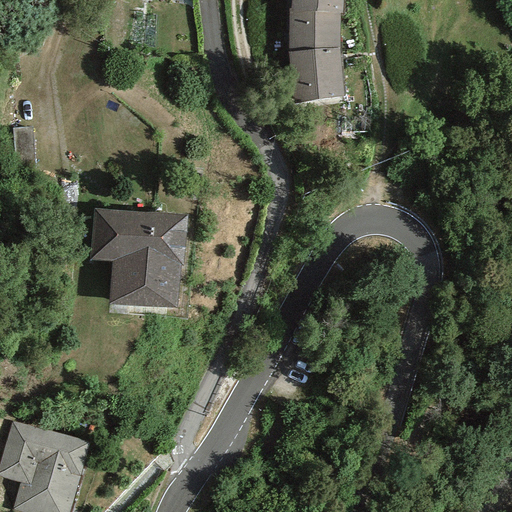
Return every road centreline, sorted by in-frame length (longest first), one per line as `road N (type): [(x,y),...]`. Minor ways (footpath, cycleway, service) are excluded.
road 1 (tertiary): [(184,492),(314,260),(364,218),(408,228),(430,267),(414,342),(375,450),(338,511)]
road 2 (residential): [(202,0),(216,86),(265,187),(248,285),(185,446),(184,492)]
road 3 (unknown): [(364,218),(381,138),(365,0)]
road 4 (unknown): [(57,0),(33,156)]
